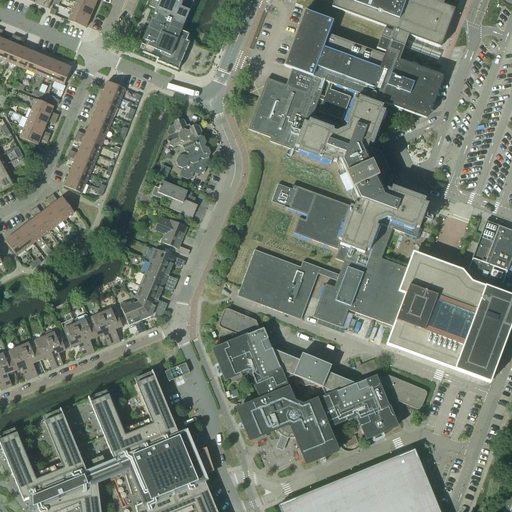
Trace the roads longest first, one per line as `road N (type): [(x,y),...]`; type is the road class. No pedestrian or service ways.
road 1 (residential): [(179,329),(184,293),(234,172),(211,101)]
road 2 (residential): [(0,400),(179,329)]
road 3 (residential): [(0,215),(45,182),(95,55)]
road 4 (residential): [(224,480),(179,329)]
road 5 (residential): [(211,101),(95,55)]
